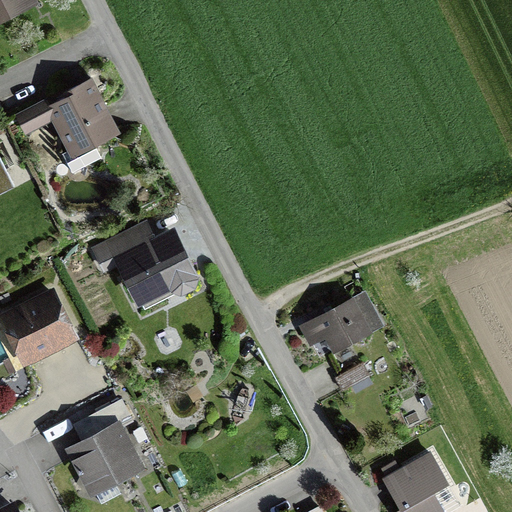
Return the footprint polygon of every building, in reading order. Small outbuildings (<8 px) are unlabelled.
[(0,0),(0,15),(30,0),(0,0)] [(119,136),(96,89),(82,95),(78,90),(72,90),(69,94),(69,98),(52,107),(74,150),(65,155),(75,174),(104,159),(98,147),(119,136)] [(0,178),(11,173),(0,150),(0,178)] [(193,284),(195,277),(173,232),(120,258),(140,298),(172,282),(174,287),(181,289),(193,284)] [(25,360),(74,335),(53,292),(3,317),(25,360)] [(361,313),(351,296),(303,322),(313,340),(328,332),(336,346),(382,320),(374,306),(361,313)] [(342,385),(369,370),(362,357),(335,372),(342,385)] [(94,488),(138,465),(117,426),(130,419),(121,400),(90,417),(99,434),(73,448),(94,488)] [(447,482),(431,452),(400,469),(395,460),(384,466),(389,475),(385,477),(402,507),(405,505),(408,509),(402,511),(442,511),(431,491),(447,482)]
